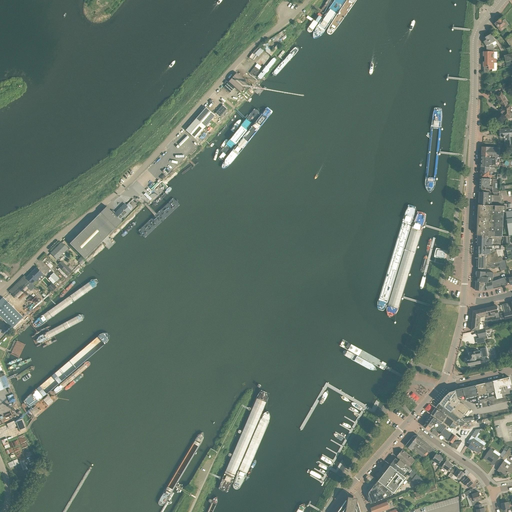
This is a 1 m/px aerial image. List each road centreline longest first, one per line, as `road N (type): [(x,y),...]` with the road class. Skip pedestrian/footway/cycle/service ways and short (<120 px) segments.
road 1 (unclassified): [(0,291),(127,181),(241,56),(308,0)]
road 2 (unclassified): [(464,299),(475,40),(504,0)]
